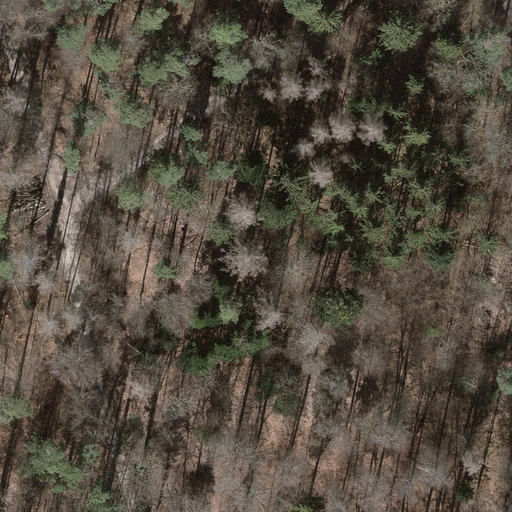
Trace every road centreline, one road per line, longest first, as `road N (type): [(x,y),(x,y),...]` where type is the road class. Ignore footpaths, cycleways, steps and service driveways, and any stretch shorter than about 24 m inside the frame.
road 1 (track): [(156,511),(57,228),(0,26)]
road 2 (track): [(340,0),(57,228)]
